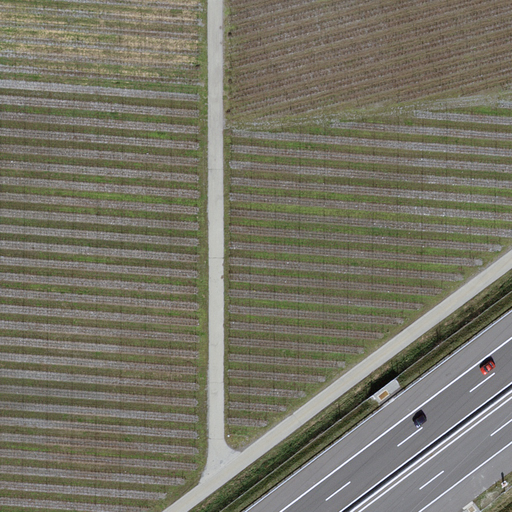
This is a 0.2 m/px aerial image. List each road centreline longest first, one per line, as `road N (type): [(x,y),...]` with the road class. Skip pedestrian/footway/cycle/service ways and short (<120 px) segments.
road 1 (track): [(213,0),(215,446),(225,473)]
road 2 (track): [(511,259),(174,511)]
road 3 (motorway): [(511,359),(308,511)]
road 4 (motorway): [(390,511),(511,421)]
